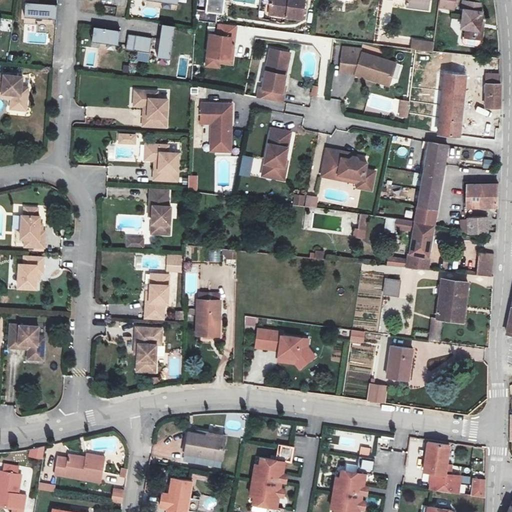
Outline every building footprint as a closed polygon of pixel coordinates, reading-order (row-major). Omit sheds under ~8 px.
[(210,0),(192,0),(191,19),(208,21),(210,0)] [(275,0),(260,0),(259,13),(276,16),(276,19),(292,22),(295,0),(275,0),(276,0),(275,0)] [(470,1),(459,0),(450,0),(448,24),(452,25),(452,35),(470,37),(470,1)] [(416,11),(417,4),(397,2),(396,9),(416,11)] [(45,6),(13,4),(13,18),(44,19),(45,6)] [(276,22),(276,19),(276,16),(259,13),(258,20),(276,22)] [(162,28),(149,26),(144,58),(157,60),(162,28)] [(108,33),(82,29),(80,42),(106,46),(108,33)] [(221,44),(222,32),(205,30),(204,42),(196,41),(194,61),(206,63),(205,68),(206,68),(218,70),(220,52),(217,48),(217,43),(221,44)] [(139,40),(115,37),(113,52),(136,55),(139,40)] [(433,51),(434,41),(412,38),(411,49),(433,51)] [(273,53),(257,50),(250,89),(247,88),(245,98),(271,103),(272,93),(270,92),(271,87),(273,75),(269,75),(273,53)] [(348,55),(329,53),(327,72),(343,73),(342,75),(359,80),(360,75),(377,80),(383,62),(349,53),(348,55)] [(206,63),(194,61),(192,71),(205,73),(206,68),(205,68),(206,63)] [(454,73),(432,71),(431,85),(426,133),(447,135),(454,73)] [(377,80),(360,75),(359,80),(376,84),(377,80)] [(14,79),(0,77),(0,96),(4,97),(3,101),(3,106),(18,108),(20,90),(13,90),(14,79)] [(487,82),(473,82),(473,105),(487,105),(487,82)] [(312,85),(310,95),(316,97),(319,86),(312,85)] [(131,117),(131,127),(154,128),(155,100),(144,100),(145,93),(127,92),(127,108),(132,108),(136,108),(136,117),(131,117)] [(398,117),(408,118),(410,100),(400,99),(398,117)] [(397,102),(390,101),(388,115),(396,116),(397,102)] [(220,105),(190,104),(189,125),(200,125),(199,145),(218,145),(218,124),(220,124),(220,105)] [(218,145),(199,145),(199,153),(219,153),(220,124),(218,124),(218,145)] [(281,133),(261,130),(255,164),(258,165),(256,177),(274,181),(277,167),(274,167),(275,161),(281,133)] [(137,144),(137,133),(116,132),(116,143),(137,144)] [(436,145),(417,142),(404,222),(423,226),(436,145)] [(142,171),(141,181),(164,182),(166,154),(155,154),(156,147),(138,146),(137,162),(143,162),(147,162),(146,171),(142,171)] [(333,152),(317,150),(311,177),(328,180),(329,175),(353,179),(351,189),(361,190),(365,172),(355,170),(357,163),(349,161),(346,158),(343,157),(339,159),(332,158),(333,152)] [(188,191),(197,191),(198,175),(188,175),(188,191)] [(329,175),(328,180),(348,183),(347,188),(351,189),(353,179),(329,175)] [(176,178),(176,193),(184,194),(185,178),(176,178)] [(485,183),(454,184),(455,206),(485,206),(485,183)] [(146,224),(145,235),(157,236),(159,208),(155,208),(156,192),(138,191),(137,207),(141,207),(140,217),(140,224),(146,224)] [(293,194),(293,205),(304,206),(305,194),(293,194)] [(14,217),(12,217),(11,241),(16,241),(15,248),(34,249),(35,233),(32,233),(29,233),(30,226),(30,218),(27,218),(28,210),(20,210),(19,218),(14,217)] [(357,216),(349,215),(347,231),(355,232),(357,216)] [(475,219),(455,219),(455,220),(456,221),(456,233),(475,233),(475,219)] [(404,222),(386,220),(384,229),(403,232),(398,260),(397,269),(416,270),(423,226),(404,222)] [(123,240),(123,248),(131,249),(131,241),(123,240)] [(219,262),(219,249),(210,249),(210,262),(219,262)] [(481,254),(466,252),(464,275),(479,276),(481,254)] [(166,271),(182,271),(183,255),(167,255),(166,271)] [(14,266),(10,266),(9,289),(27,290),(27,282),(27,275),(30,275),(33,275),(34,259),(15,258),(14,266)] [(398,260),(378,258),(376,267),(397,269),(398,260)] [(198,292),(197,269),(185,269),(186,292),(198,292)] [(134,303),(133,319),(151,320),(152,304),(155,304),(157,276),(145,276),(144,286),(138,286),(138,293),(137,303),(134,303)] [(391,281),(377,279),(374,296),(389,298),(391,281)] [(439,281),(432,281),(428,318),(432,319),(452,321),(456,283),(439,281)] [(212,303),(189,303),(189,338),(208,338),(208,324),(212,324),(212,303)] [(256,325),(256,317),(246,316),(245,325),(256,325)] [(428,318),(416,317),(416,323),(427,325),(425,342),(429,342),(432,319),(428,318)] [(427,325),(416,323),(414,340),(425,342),(427,325)] [(29,328),(1,327),(0,341),(0,349),(10,350),(10,346),(19,346),(19,351),(19,356),(34,357),(35,339),(28,339),(29,328)] [(142,345),(143,329),(125,328),(124,345),(128,346),(127,356),(127,363),(132,364),(132,374),(144,375),(145,346),(142,345)] [(277,362),(310,365),(313,334),(257,329),(255,348),(278,350),(277,362)] [(363,343),(365,331),(351,329),(350,341),(363,343)] [(403,349),(382,347),(378,378),(399,380),(403,349)] [(364,386),(362,403),(377,405),(380,388),(367,386),(364,386)] [(204,435),(187,432),(183,453),(220,459),(223,441),(203,438),(204,435)] [(204,432),(204,435),(203,438),(223,441),(224,435),(204,432)] [(451,445),(428,442),(424,471),(443,474),(446,474),(451,445)] [(267,505),(265,511),(282,511),(283,508),(276,507),(278,495),(283,496),(284,488),(280,487),(281,481),(285,481),(287,474),(282,473),(285,461),(291,462),(294,447),(278,444),(275,459),(260,456),(259,464),(255,463),(249,495),(254,495),(252,502),(267,505)] [(357,453),(370,454),(370,447),(358,446),(357,453)] [(28,457),(43,458),(44,448),(29,447),(28,457)] [(66,459),(56,458),(53,475),(99,483),(104,457),(84,454),(84,458),(83,462),(66,459)] [(357,511),(358,509),(363,510),(364,502),(360,501),(361,494),(365,495),(367,488),(362,487),(365,475),(371,476),(374,460),(358,457),(356,473),(341,470),(339,478),(335,477),(329,509),(333,509),(332,511),(357,511)] [(20,476),(21,469),(6,468),(4,475),(20,476)] [(446,474),(443,474),(442,484),(449,485),(451,475),(446,474)] [(3,510),(24,511),(28,511),(30,497),(21,497),(23,477),(21,476),(20,476),(4,475),(1,475),(0,490),(0,498),(4,498),(3,510)] [(470,496),(485,497),(486,478),(472,477),(470,496)] [(171,478),(168,494),(165,509),(165,510),(179,511),(185,511),(191,481),(171,478)] [(37,482),(36,489),(53,492),(54,485),(37,482)] [(124,491),(114,489),(111,501),(121,503),(124,491)] [(159,508),(165,509),(168,494),(161,493),(159,508)]
